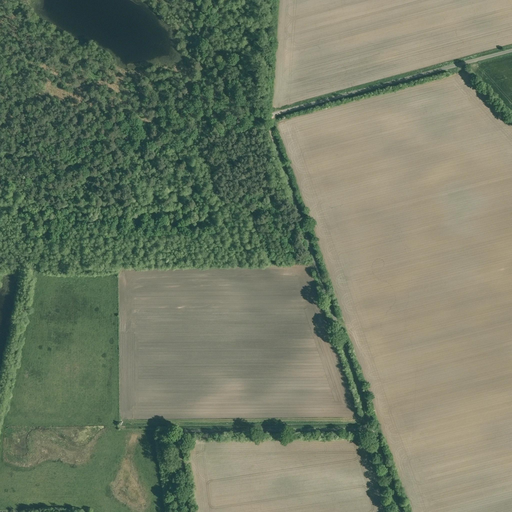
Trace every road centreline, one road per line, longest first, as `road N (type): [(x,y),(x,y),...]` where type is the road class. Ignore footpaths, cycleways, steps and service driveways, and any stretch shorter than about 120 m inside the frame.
road 1 (unclassified): [(511,50),(269,117),(373,432)]
road 2 (unclassified): [(373,432),(181,433),(188,511)]
